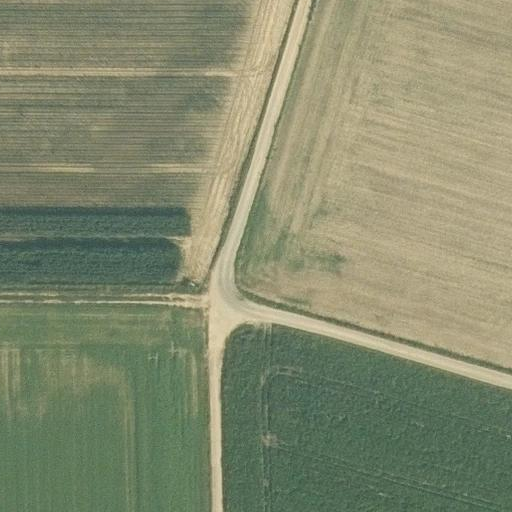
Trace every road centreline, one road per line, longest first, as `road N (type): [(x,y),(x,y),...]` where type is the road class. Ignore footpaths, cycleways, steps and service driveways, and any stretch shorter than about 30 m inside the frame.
road 1 (track): [(304,0),(213,298)]
road 2 (track): [(511,382),(213,298)]
road 3 (track): [(213,298),(217,511)]
road 4 (track): [(213,298),(0,296)]
